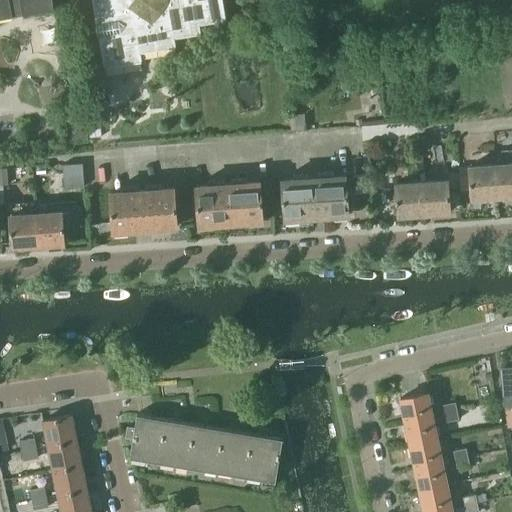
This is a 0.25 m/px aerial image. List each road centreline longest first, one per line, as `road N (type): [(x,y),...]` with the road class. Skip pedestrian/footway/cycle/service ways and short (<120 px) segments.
road 1 (residential): [(0,273),(511,235)]
road 2 (residential): [(377,511),(349,375),(511,339)]
road 3 (residential): [(125,511),(94,382),(0,392)]
